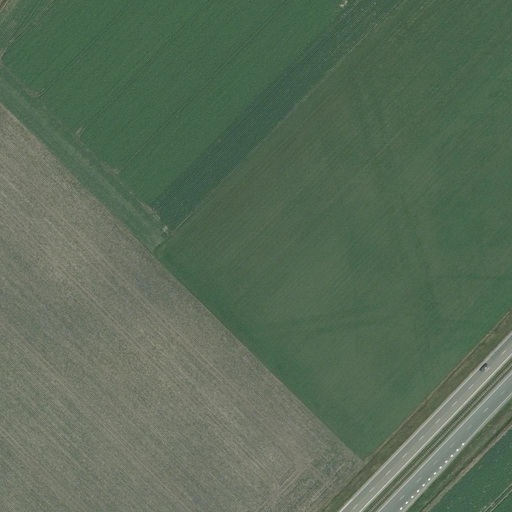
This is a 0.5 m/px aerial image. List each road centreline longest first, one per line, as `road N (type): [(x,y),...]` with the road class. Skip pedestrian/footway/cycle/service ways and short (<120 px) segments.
road 1 (trunk): [(511,343),(349,511)]
road 2 (trunk): [(387,511),(511,382)]
